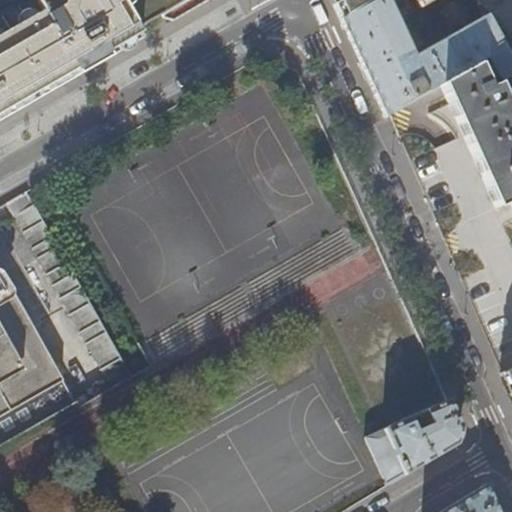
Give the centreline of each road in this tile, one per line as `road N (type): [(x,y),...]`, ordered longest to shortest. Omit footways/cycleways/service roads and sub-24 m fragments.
road 1 (residential): [(502,447),(294,2),(0,169)]
road 2 (residential): [(502,447),(389,511)]
